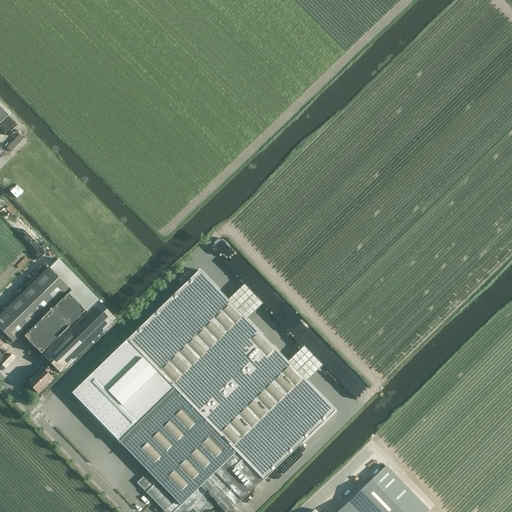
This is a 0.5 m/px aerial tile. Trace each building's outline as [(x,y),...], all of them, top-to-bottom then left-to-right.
[(19,133),(7,146),(11,150),(23,137),(19,133)] [(0,329),(13,342),(67,289),(69,288),(72,291),(68,294),(40,321),(24,337),(41,354),(85,311),(86,312),(99,300),(58,259),(0,315),(0,329)] [(119,442),(120,442),(152,475),(150,477),(149,476),(142,483),(148,490),(146,492),(164,511),(166,509),(169,511),(188,511),(195,506),(200,511),(203,511),(209,506),(204,502),(209,497),(221,509),(223,511),(229,511),(263,480),(335,411),(199,270),(127,340),(159,373),(143,388),(156,402),(165,393),(167,396),(119,442)] [(98,302),(42,355),(59,373),(115,319),(98,302)] [(336,376),(346,366),(333,354),(324,363),(336,376)] [(47,373),(51,369),(46,365),(28,384),(39,393),(53,380),(47,373)] [(358,398),(368,387),(355,374),(344,385),(358,398)] [(317,511),(315,510),(312,511),(402,511),(372,479),(338,511),(317,511)]
